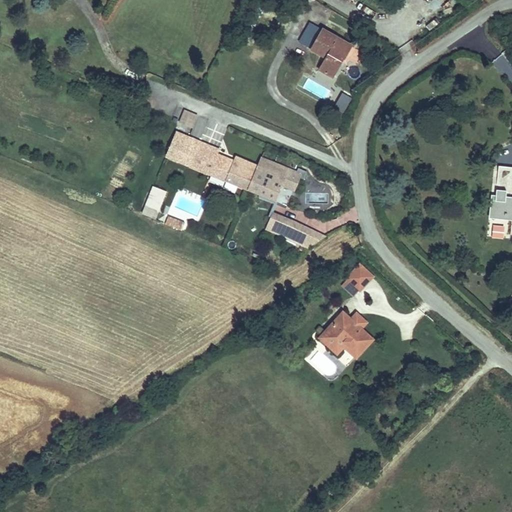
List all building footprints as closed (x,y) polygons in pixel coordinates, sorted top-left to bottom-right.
[(351,46),(323,29),(312,49),(326,57),(319,69),(333,77),(351,46)] [(339,94),(331,114),(342,118),(349,98),(339,94)] [(183,107),(175,127),(190,133),(198,113),(183,107)] [(190,165),(249,190),(259,166),(235,157),(233,163),(227,161),(228,159),(217,154),(214,159),(205,156),(210,146),(200,142),(190,165)] [(218,149),(210,146),(205,156),(214,159),(217,154),(218,149)] [(511,166),(499,165),(496,194),(495,214),(511,215),(511,166)] [(259,166),(249,190),(276,201),(283,186),(285,182),(297,187),(302,175),(286,168),(282,176),(259,166)] [(285,182),(283,186),(295,192),(297,187),(285,182)] [(141,213),(156,218),(165,189),(150,184),(141,213)] [(511,215),(495,214),(496,194),(492,194),(489,218),(511,220),(511,215)] [(288,236),(295,222),(273,213),(267,227),(288,236)] [(171,225),(174,218),(169,216),(166,223),(171,225)] [(171,225),(183,230),(185,223),(174,218),(171,225)] [(360,264),(348,278),(360,290),(373,276),(360,264)] [(351,319),(343,312),(321,337),(330,346),(336,338),(344,345),(357,357),(373,339),(361,329),(354,322),(351,319)] [(354,322),(361,329),(367,322),(357,313),(351,319),(354,322)] [(336,338),(330,346),(337,353),(344,345),(336,338)]
